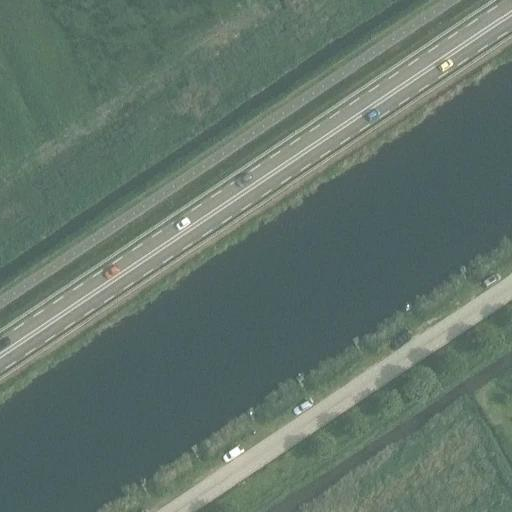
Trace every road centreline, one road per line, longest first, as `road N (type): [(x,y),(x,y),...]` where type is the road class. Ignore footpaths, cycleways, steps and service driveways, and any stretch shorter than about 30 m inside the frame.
road 1 (secondary): [(0,352),(511,12)]
road 2 (unclassified): [(175,511),(511,286)]
